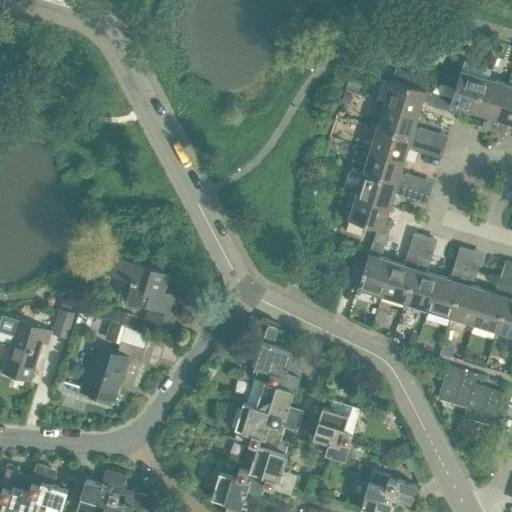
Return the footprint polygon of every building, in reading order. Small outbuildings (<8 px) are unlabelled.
[(435,106),(438,94),(426,90),(427,72),(418,69),(416,74),(395,67),(391,80),(385,103),(419,113),(423,100),(428,102),(427,103),(435,106)] [(482,97),(488,78),(462,70),(461,69),(452,98),(438,94),(435,106),(458,113),(458,112),(460,107),(469,110),(474,94),(482,97)] [(493,131),(507,84),(488,78),(482,97),(474,94),(469,110),(488,116),(486,121),(484,120),(481,128),(493,131)] [(511,85),(507,84),(493,131),(504,135),(506,127),(504,126),(505,121),(511,123),(511,85)] [(414,127),(419,113),(385,103),(377,126),(424,140),(428,129),(420,127),(419,128),(414,127)] [(404,159),(408,146),(413,147),(413,149),(421,152),(424,140),(377,126),(370,149),(404,159)] [(400,173),(404,159),(370,149),(363,171),(410,186),(413,175),(406,172),(405,174),(400,173)] [(406,198),(410,186),(363,171),(356,194),(390,205),(394,192),(399,193),(399,195),(406,198)] [(386,218),(390,205),(356,194),(349,217),(348,218),(349,219),(346,230),(361,235),(365,223),(377,227),(373,241),(385,244),(392,220),(391,220),(386,218)] [(382,294),(392,260),(379,256),(380,251),(382,252),(385,244),(373,241),(369,253),(358,287),(359,288),(359,287),(382,294)] [(182,295),(165,290),(170,272),(122,258),(123,253),(104,247),(98,266),(116,271),(115,276),(132,282),(127,299),(148,306),(144,319),(172,328),(182,295)] [(405,302),(419,255),(408,251),(405,259),(407,260),(406,265),(392,260),(382,294),(405,302)] [(428,309),(438,275),(425,270),(426,265),(428,266),(431,258),(419,255),(405,302),(428,309)] [(450,316),(465,269),(454,265),(451,273),(453,274),(452,279),(438,275),(428,309),(450,316)] [(473,323),(484,289),(470,284),(472,279),(474,280),(476,273),(465,269),(450,316),(473,323)] [(496,330),(511,283),(499,280),(497,287),(499,288),(497,293),(484,289),(473,323),(496,330)] [(511,283),(496,330),(511,334),(511,283)] [(66,337),(74,313),(61,309),(53,333),(66,337)] [(27,379),(39,341),(46,343),(49,331),(15,320),(11,332),(16,333),(4,371),(27,379)] [(122,341),(127,328),(108,322),(103,339),(121,345),(122,341)] [(134,381),(145,348),(122,341),(118,356),(95,349),(83,388),(114,397),(121,377),(134,381)] [(291,355),(293,350),(262,341),(254,367),(270,372),(268,381),(268,382),(294,390),(296,391),(300,376),(295,375),(301,358),(291,355)] [(468,404),(475,383),(478,374),(448,364),(438,397),(454,402),(455,400),(467,404),(468,404)] [(287,411),(294,390),(268,382),(268,381),(264,380),(256,405),(274,411),(271,421),(278,423),(278,424),(297,430),(302,415),(287,411)] [(493,425),(504,392),(475,383),(468,404),(467,404),(464,415),(480,421),(481,418),(493,422),(492,424),(493,425)] [(331,398),(328,408),(322,406),(313,436),(335,443),(330,458),(345,462),(351,443),(350,442),(360,407),(331,398)] [(267,432),(271,421),(274,411),(256,405),(244,401),(235,428),(252,433),(249,443),(257,445),(285,454),(285,453),(289,442),(281,439),(281,437),(267,432)] [(281,475),(288,454),(285,453),(285,454),(257,445),(250,470),(267,475),(264,485),(272,487),(272,489),(291,495),(296,480),(281,475)] [(36,511),(60,511),(68,489),(47,482),(51,467),(36,463),(30,482),(31,483),(29,490),(39,493),(34,511),(36,511)] [(33,511),(34,511),(39,493),(29,490),(17,487),(22,472),(7,467),(1,487),(2,487),(0,495),(10,498),(5,511),(33,511)] [(242,506),(248,486),(263,490),(264,485),(267,475),(250,470),(239,467),(236,476),(220,471),(211,498),(228,503),(224,511),(245,511),(247,508),(242,506)] [(373,469),(361,507),(376,511),(392,511),(398,495),(412,500),(417,485),(398,479),(397,480),(390,478),(391,475),(373,469)] [(117,501),(120,493),(121,494),(127,474),(112,470),(108,484),(86,478),(77,508),(90,511),(103,511),(107,498),(117,501)] [(142,511),(148,495),(133,490),(129,505),(117,501),(107,498),(103,511),(142,511)] [(5,511),(10,498),(0,495),(0,494),(0,511),(5,511)]
